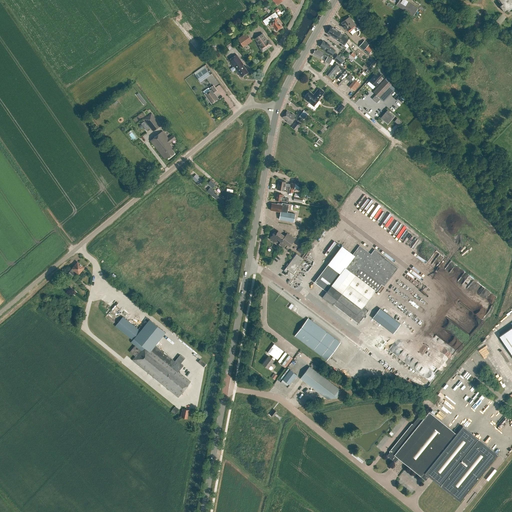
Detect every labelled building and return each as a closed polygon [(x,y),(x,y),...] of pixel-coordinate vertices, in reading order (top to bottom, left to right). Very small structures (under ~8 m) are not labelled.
[(388,0),(413,16),(418,9),(403,0),(388,0)] [(511,0),(499,0),(502,4),(500,6),(504,11),(506,10),(507,11),(511,7),(511,0)] [(278,17),(275,12),(263,21),(266,25),(269,23),(272,27),(273,26),(276,31),(281,27),(275,18),(278,17)] [(498,27),(506,17),(502,14),(494,23),(498,27)] [(346,29),(347,31),(352,28),(353,29),(354,29),(356,32),(359,30),(356,27),(349,17),(347,19),(342,23),(344,26),(344,27),(343,27),(343,28),(344,29),(345,29),(346,29)] [(339,36),(346,42),(349,38),(341,33),(341,32),(337,29),(337,30),(331,26),(329,30),(339,36)] [(341,46),(345,49),(346,47),(344,46),(346,42),(339,36),(329,30),(327,34),(332,37),(332,38),(336,40),(338,42),(337,45),(340,47),(341,46)] [(260,46),(259,47),(262,51),(271,45),(268,40),(268,41),(262,33),(255,39),(260,46)] [(238,40),(243,46),(251,40),(246,34),(238,40)] [(322,41),(319,47),(327,51),(326,53),(332,56),(335,50),(329,47),(330,45),(322,41)] [(312,54),(321,59),(324,54),(317,50),(316,51),(315,51),(312,54)] [(236,70),(241,77),(248,72),(243,65),(236,55),(228,60),(233,67),(230,69),(232,72),(235,70),(236,70)] [(340,65),(344,60),(338,55),(334,60),(336,61),(340,65)] [(344,68),(340,65),(336,61),(334,64),(335,65),(327,76),(330,78),(334,74),(335,75),(340,69),(342,71),(344,68)] [(205,68),(195,75),(200,82),(210,75),(205,68)] [(341,85),(346,80),(344,78),(348,73),(345,70),(337,78),(341,81),(339,83),(341,85)] [(369,81),(376,87),(384,77),(378,72),(369,81)] [(373,92),(379,97),(379,98),(382,101),(394,88),(385,79),(373,92)] [(354,80),(349,87),(354,91),(360,84),(354,80)] [(209,88),(204,91),(206,93),(205,94),(211,104),(218,99),(214,93),(217,90),(213,85),(209,88)] [(304,98),(313,106),(319,99),(318,99),(324,92),(319,88),(313,95),(309,92),(304,98)] [(144,105),(146,103),(139,93),(137,94),(144,105)] [(341,104),(336,110),(339,113),(344,106),(341,104)] [(381,118),(388,124),(394,116),(387,110),(381,118)] [(287,121),(286,122),(290,125),(296,117),(292,114),(292,115),(287,112),(286,113),(283,117),(283,118),(287,121)] [(151,114),(144,119),(153,132),(161,126),(151,114)] [(296,121),(292,128),(296,131),(301,124),(296,121)] [(127,133),(133,140),(137,137),(131,129),(127,133)] [(154,137),(150,141),(165,159),(167,157),(168,158),(175,153),(171,149),(172,147),(169,144),(170,143),(170,142),(175,138),(173,135),(168,139),(162,131),(154,138),(154,137)] [(288,193),(293,194),(294,188),(278,185),(277,190),(284,191),(285,190),(289,190),(288,193)] [(215,191),(210,187),(207,191),(211,195),(215,191)] [(222,189),(221,197),(232,199),(233,193),(232,193),(233,190),(227,188),(227,190),(222,189)] [(293,201),(302,203),(303,198),(299,197),(299,194),(295,193),(293,201)] [(279,219),(294,222),(295,214),(287,213),(289,204),(282,203),(282,204),(278,203),(278,204),(272,203),(270,210),(280,212),(279,219)] [(366,216),(373,206),(371,205),(364,215),(366,216)] [(314,243),(317,245),(322,238),(323,239),(324,236),(328,230),(325,228),(314,243)] [(409,230),(404,239),(410,242),(412,239),(415,241),(413,244),(416,246),(418,242),(420,243),(423,238),(409,230)] [(279,244),(283,248),(287,242),(291,245),(295,240),(287,234),(285,237),(278,232),(276,234),(274,233),(270,239),(274,243),(277,239),(281,242),(279,244)] [(463,255),(469,250),(465,245),(459,250),(463,255)] [(302,255),(306,250),(301,246),(297,251),(302,255)] [(342,247),(315,282),(327,292),(322,298),(332,305),(333,304),(358,324),(368,311),(363,307),(375,291),(376,292),(382,284),(384,286),(398,268),(384,258),(385,258),(374,250),(371,255),(359,246),(353,255),(342,247)] [(285,275),(291,280),(294,275),(293,274),(304,260),(297,254),(284,271),(286,273),(285,275)] [(70,271),(68,273),(72,277),(75,274),(73,273),(74,271),(79,275),(84,268),(77,262),(72,269),(70,271)] [(373,318),(393,334),(400,324),(380,309),(373,318)] [(180,355),(175,361),(155,345),(166,333),(149,319),(142,328),(140,326),(138,329),(123,317),(115,326),(133,340),(131,342),(135,346),(130,352),(135,356),(132,360),(178,397),(191,382),(178,372),(183,366),(181,363),(185,359),(180,355)] [(308,319),(295,336),(327,360),(340,343),(308,319)] [(511,326),(499,336),(511,355),(511,326)] [(403,348),(393,343),(389,351),(399,356),(403,348)] [(267,352),(272,356),(276,359),(283,351),(273,344),(267,352)] [(423,354),(428,347),(424,345),(419,351),(423,354)] [(286,367),(293,358),(288,355),(282,364),(286,367)] [(268,356),(262,364),(268,368),(274,360),(268,356)] [(327,399),(335,398),(341,390),(309,366),(300,379),(327,399)] [(457,371),(467,379),(471,375),(461,367),(457,371)] [(280,382),(287,388),(296,375),(289,370),(280,382)] [(171,411),(176,414),(180,409),(175,406),(171,411)] [(182,409),(181,417),(187,419),(189,410),(182,409)] [(429,412),(423,419),(419,416),(387,456),(395,462),(398,458),(425,480),(428,476),(459,502),(498,455),(462,426),(456,434),(429,412)]
